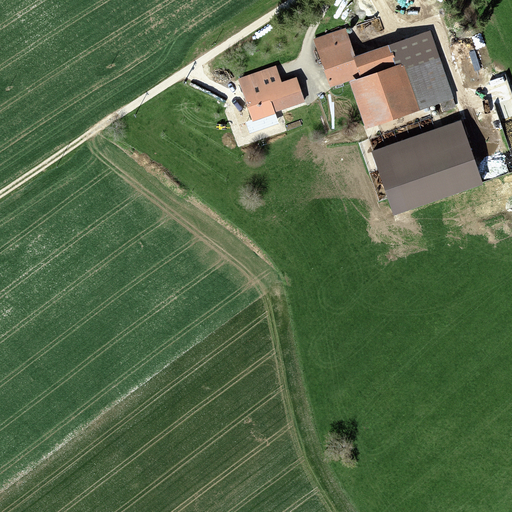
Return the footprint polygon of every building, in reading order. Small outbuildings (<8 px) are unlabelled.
[(331,86),(358,77),(353,62),(343,32),(316,41),(331,86)] [(360,83),(395,71),(388,51),(353,62),(358,77),(360,83)] [(360,83),(349,86),(364,130),(437,106),(439,112),(452,108),(435,57),(395,71),(360,83)] [(274,69),(238,81),(248,110),(259,106),(263,118),(302,105),(294,83),(281,88),(274,69)] [(469,121),(373,156),(396,218),(491,184),(469,121)]
